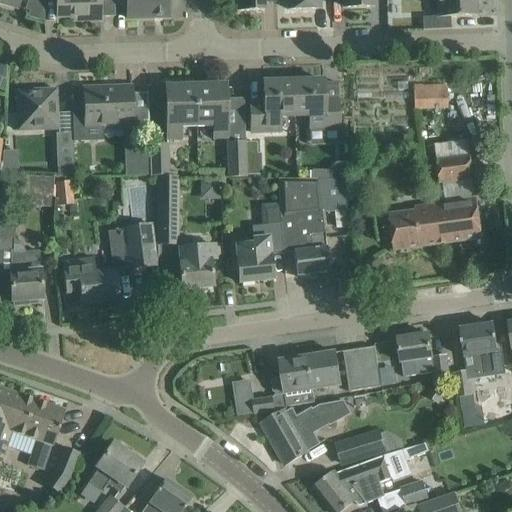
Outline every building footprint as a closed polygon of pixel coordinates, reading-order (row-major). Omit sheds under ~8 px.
[(0,0),(0,3),(17,9),(19,0),(0,0)] [(28,0),(25,11),(28,12),(27,16),(44,21),(43,0),(28,0)] [(55,0),(56,18),(80,17),(81,21),(100,20),(99,0),(55,0)] [(116,0),(117,5),(126,5),(126,7),(126,19),(154,19),(162,18),(168,18),(167,0),(116,0)] [(235,0),(236,12),(264,11),(263,0),(235,0)] [(287,0),(287,10),(319,9),(318,0),(287,0)] [(342,0),(342,8),(374,7),(374,0),(342,0)] [(435,0),(436,17),(422,18),(422,31),(450,29),(450,18),(476,16),(475,0),(435,0)] [(323,81),(293,82),(294,116),(309,115),(309,131),(338,130),(337,100),(323,100),(323,81)] [(263,102),(249,103),(250,123),(251,133),(280,132),(279,116),(294,116),(293,82),(263,83),(263,102)] [(225,84),(195,85),(196,127),(212,126),(213,140),(227,139),(225,104),(225,84)] [(195,85),(165,86),(165,106),(167,141),(181,141),(180,127),(196,127),(195,85)] [(84,111),(72,112),(73,133),(73,142),(102,141),(102,128),(132,127),(132,109),(131,95),(131,87),(116,88),(83,89),(84,109),(84,111)] [(447,87),(414,88),(415,109),(448,107),(447,87)] [(56,90),(16,91),(17,131),(57,130),(56,110),(56,90)] [(146,113),(136,113),(136,131),(146,131),(146,113)] [(73,133),(55,134),(57,167),(74,166),(73,142),(73,133)] [(245,143),(227,144),(228,178),(246,177),(245,154),(245,143)] [(253,143),(245,143),(245,154),(253,154),(253,143)] [(167,146),(149,146),(150,177),(168,176),(167,146)] [(470,156),(437,161),(440,183),(470,179),(470,176),(473,175),(470,156)] [(312,180),(342,180),(342,166),(335,166),(327,174),(312,174),(312,180)] [(24,176),(23,191),(40,192),(40,207),(52,208),(54,178),(24,176)] [(158,189),(157,245),(177,245),(178,192),(178,178),(173,178),(158,177),(158,189)] [(312,180),(277,179),(279,203),(280,225),(281,225),(283,248),(292,247),(296,276),(329,272),(327,253),(326,249),(322,214),(335,212),(337,237),(350,235),(347,210),(344,180),(342,180),(312,180)] [(72,182),(56,183),(58,206),(74,205),(73,191),(72,182)] [(351,199),(350,206),(356,212),(364,207),(364,199),(358,195),(351,199)] [(456,202),(433,205),(439,245),(482,239),(476,199),(456,202)] [(417,212),(389,216),(393,251),(439,245),(433,205),(416,207),(417,212)] [(0,210),(0,250),(10,251),(10,259),(9,260),(10,272),(11,274),(9,274),(11,302),(13,302),(13,306),(27,305),(27,301),(42,300),(39,272),(37,252),(26,253),(24,249),(22,245),(19,242),(15,240),(15,222),(14,223),(15,211),(0,210)] [(151,224),(122,228),(128,268),(156,265),(151,224)] [(253,237),(230,240),(233,271),(237,270),(239,283),(272,280),(270,255),(283,254),(283,248),(281,225),(280,225),(266,227),(262,227),(252,228),(253,237)] [(214,246),(178,249),(179,262),(179,270),(181,290),(212,288),(210,260),(215,260),(214,246)] [(94,258),(61,262),(62,275),(65,294),(79,293),(80,304),(120,299),(117,279),(116,270),(95,272),(94,258)] [(493,325),(460,330),(463,350),(467,372),(468,372),(469,379),(504,373),(501,351),(497,351),(496,345),(493,325)] [(429,335),(398,339),(400,359),(401,363),(402,363),(404,377),(435,373),(436,380),(450,378),(450,376),(447,356),(433,358),(429,335)] [(374,347),(343,352),(346,372),(349,392),(380,387),(377,367),(374,347)] [(336,353),(308,357),(313,389),(340,385),(338,373),(336,354),(337,353),(336,353)] [(275,378),(272,383),(273,392),(276,394),(278,395),(284,394),(286,407),(306,404),(315,403),(313,389),(308,357),(279,362),(280,368),(282,377),(275,378)] [(467,372),(453,374),(457,398),(459,398),(472,396),(469,379),(468,372),(467,372)] [(232,414),(248,413),(246,379),(230,380),(232,414)] [(434,384),(427,398),(439,405),(446,390),(434,384)] [(0,462),(5,447),(10,433),(16,415),(11,414),(18,396),(0,389),(0,462)] [(10,433),(5,447),(31,455),(27,466),(42,471),(51,446),(52,446),(58,430),(64,411),(18,396),(11,414),(16,415),(10,433)] [(272,399),(252,402),(254,414),(274,411),(272,399)] [(279,415),(261,425),(285,466),(299,458),(301,457),(301,456),(308,452),(319,445),(312,434),(309,429),(327,419),(330,424),(330,426),(351,414),(343,401),(320,405),(319,406),(313,410),(312,407),(301,413),(297,415),(293,408),(288,411),(287,410),(285,411),(279,415)] [(380,432),(336,445),(342,465),(384,452),(385,456),(398,452),(395,442),(385,445),(380,432)] [(97,471),(89,483),(102,492),(107,484),(120,493),(125,486),(126,486),(130,481),(142,464),(112,444),(105,454),(103,457),(97,466),(99,467),(96,471),(97,471)] [(426,445),(402,452),(406,461),(429,452),(426,445)] [(53,472),(44,485),(58,496),(67,483),(79,455),(64,448),(60,458),(53,472)] [(330,476),(314,488),(332,511),(342,511),(352,504),(358,500),(377,492),(375,485),(379,484),(392,479),(394,479),(386,457),(384,458),(337,476),(334,473),(330,476)] [(149,503),(142,511),(181,511),(191,498),(164,480),(153,496),(148,502),(149,503)] [(423,481),(400,488),(400,490),(407,508),(429,500),(423,481)] [(384,495),(378,498),(378,499),(382,511),(393,511),(407,508),(400,490),(384,495)] [(460,511),(454,495),(418,508),(419,511),(460,511)] [(118,511),(123,507),(110,496),(97,511),(118,511)]
